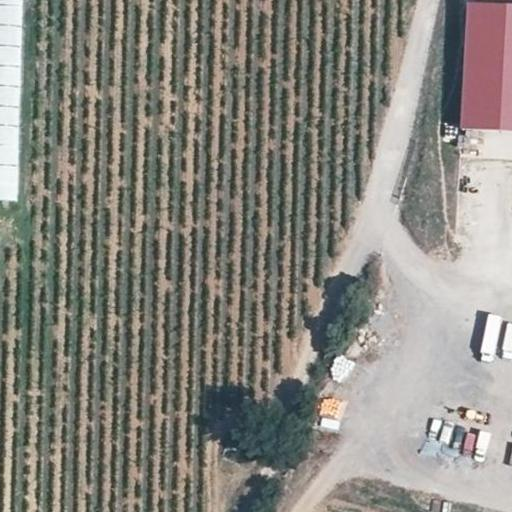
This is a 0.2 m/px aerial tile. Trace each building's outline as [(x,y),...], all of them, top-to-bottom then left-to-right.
[(25,0),(0,0),(0,196),(20,197),(25,0)] [(511,8),(469,6),(464,105),(511,107),(511,8)] [(462,132),(511,134),(511,107),(464,105),(462,132)] [(486,341),(498,342),(501,312),(490,310),(486,341)] [(339,364),(335,403),(355,406),(360,366),(339,364)] [(247,445),(229,438),(222,456),(240,463),(247,445)]
